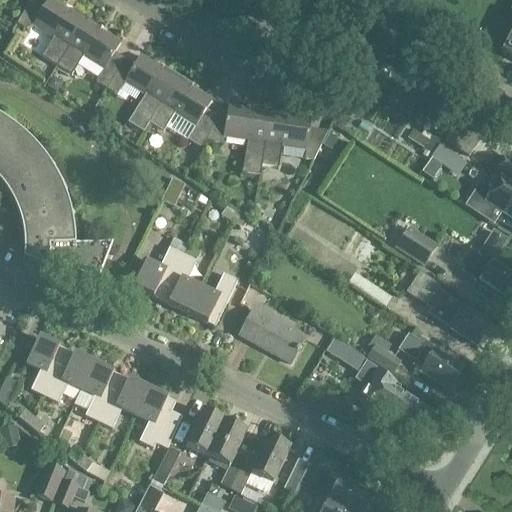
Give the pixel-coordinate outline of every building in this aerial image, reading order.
[(86,23),(70,14),(69,16),(48,3),(42,12),(30,5),(15,27),(28,35),(31,30),(52,42),(40,61),(56,71),(86,23)] [(511,8),(510,13),(511,13),(511,34),(501,56),(511,61),(511,8)] [(81,61),(102,74),(94,86),(105,93),(124,63),(114,56),(119,47),(99,34),(100,32),(86,23),(56,71),(70,79),(81,61)] [(162,71),(161,73),(140,60),(134,69),(124,63),(105,93),(115,99),(123,87),(143,99),(126,127),(142,136),(147,127),(148,127),(177,80),(162,71)] [(162,136),(173,118),(193,131),(186,143),(201,153),(203,150),(214,119),(205,113),(211,104),(190,91),(191,89),(177,80),(148,127),(162,136)] [(241,177),(259,180),(261,169),(268,114),(251,112),(251,114),(227,110),(225,121),(215,119),(214,119),(203,150),(205,146),(221,148),(222,141),(246,145),(241,177)] [(286,117),(268,114),(261,169),(277,172),(281,150),(304,154),(303,163),(312,164),(327,135),(308,132),(310,123),(286,119),(286,117)] [(461,118),(446,145),(454,150),(453,151),(468,160),(484,131),(461,118)] [(0,120),(0,186),(8,196),(15,210),(21,225),(24,243),(23,262),(49,272),(49,265),(97,283),(112,246),(75,247),(69,212),(62,190),(50,169),(36,150),(19,133),(0,120)] [(407,142),(434,157),(441,145),(422,134),(420,136),(412,132),(407,142)] [(329,138),(322,149),(335,157),(341,146),(329,138)] [(479,186),(464,209),(487,224),(496,211),(511,221),(511,163),(505,159),(492,177),(499,182),(491,194),(479,186)] [(432,184),(443,169),(432,162),(422,177),(432,184)] [(172,183),(161,204),(174,211),(184,189),(172,183)] [(237,217),(227,210),(221,219),(231,226),(237,217)] [(247,224),(237,217),(231,226),(241,233),(247,224)] [(370,225),(356,247),(372,258),(387,236),(370,225)] [(395,252),(424,271),(438,249),(409,230),(395,252)] [(200,292),(187,285),(201,256),(187,249),(182,259),(160,305),(187,319),(200,292)] [(511,278),(491,265),(491,267),(481,261),(474,257),(475,256),(464,250),(454,265),(464,271),(465,271),(472,275),(469,280),(478,286),(477,287),(504,305),(506,302),(510,302),(511,297),(511,278)] [(132,292),(160,305),(182,259),(169,252),(159,272),(145,265),(132,292)] [(207,328),(215,331),(237,285),(223,278),(213,298),(200,292),(187,319),(207,328)] [(484,336),(490,327),(437,293),(426,309),(431,313),(429,316),(450,330),(449,331),(476,349),(478,346),(481,346),(485,339),(484,336)] [(304,341),(254,314),(240,339),(290,367),(304,341)] [(383,330),(377,339),(391,348),(397,339),(383,330)] [(420,376),(448,393),(449,390),(453,390),(457,384),(456,380),(462,371),(435,354),(434,355),(418,344),(417,345),(407,338),(398,353),(415,364),(412,368),(421,374),(420,376)] [(40,375),(30,394),(46,402),(68,355),(39,341),(26,368),(40,375)] [(391,377),(399,366),(375,350),(368,361),(391,377)] [(98,369),(68,355),(46,402),(58,407),(67,388),(85,396),(98,369)] [(127,383),(98,369),(85,396),(94,400),(84,420),(105,430),(127,383)] [(403,433),(405,430),(419,439),(433,416),(406,399),(405,400),(397,395),(400,390),(375,374),(357,403),(377,416),(378,414),(390,422),(389,424),(403,433)] [(19,388),(6,382),(0,394),(0,407),(7,413),(19,388)] [(157,397),(127,383),(105,430),(112,433),(121,413),(144,424),(157,397)] [(309,384),(302,398),(312,403),(319,389),(309,384)] [(167,402),(157,397),(144,424),(148,426),(139,446),(153,453),(155,448),(166,454),(182,421),(170,416),(175,407),(167,403),(167,402)] [(34,399),(24,411),(45,428),(55,416),(34,399)] [(28,429),(35,421),(25,413),(18,422),(28,429)] [(185,450),(206,460),(223,425),(202,415),(185,450)] [(44,429),(35,421),(28,429),(38,437),(44,429)] [(245,436),(223,425),(206,460),(228,471),(219,488),(230,493),(244,464),(234,459),(245,436)] [(0,433),(0,437),(4,453),(21,449),(16,429),(0,433)] [(80,441),(73,450),(109,477),(116,468),(80,441)] [(254,469),(244,464),(230,493),(240,498),(250,477),(272,488),(290,452),(267,441),(254,469)] [(66,460),(76,468),(82,460),(72,452),(66,460)] [(169,452),(152,485),(162,490),(180,457),(169,452)] [(92,467),(82,460),(76,468),(85,476),(92,467)] [(298,463),(283,493),(294,498),(309,468),(298,463)] [(52,506),(64,477),(45,469),(33,499),(52,506)] [(328,505),(341,511),(367,511),(373,502),(339,484),(328,505)] [(77,491),(63,485),(55,506),(68,511),(73,501),(84,506),(88,497),(77,492),(77,491)] [(149,491),(138,511),(155,511),(163,498),(149,491)] [(206,498),(201,509),(207,511),(220,511),(224,506),(206,498)] [(274,511),(278,503),(264,498),(259,511),(274,511)] [(0,511),(13,511),(14,504),(0,501),(0,511)] [(257,511),(235,501),(229,511),(257,511)]
